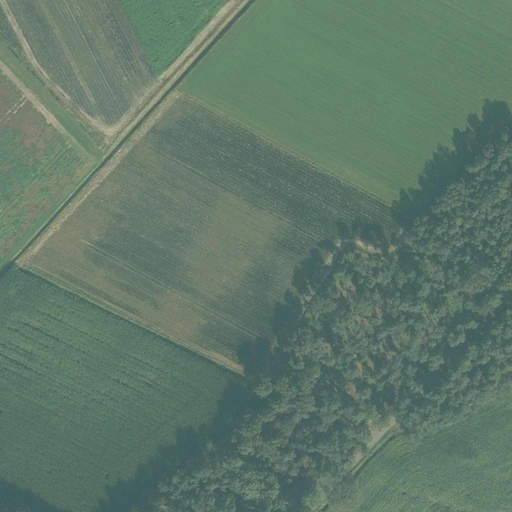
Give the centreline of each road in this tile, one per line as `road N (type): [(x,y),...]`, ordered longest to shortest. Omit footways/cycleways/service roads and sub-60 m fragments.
road 1 (unclassified): [(511,287),(458,251),(359,241),(141,123)]
road 2 (unclassified): [(308,511),(511,292)]
